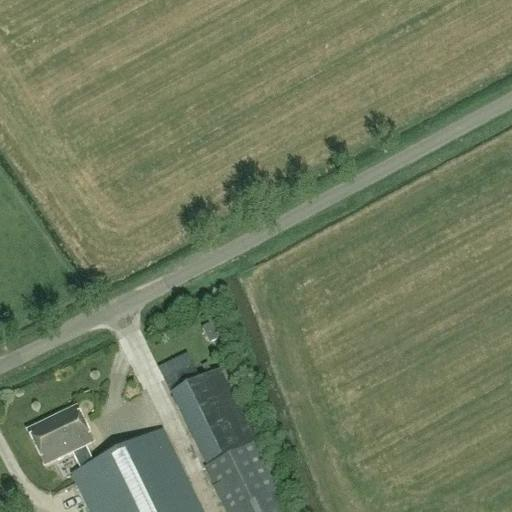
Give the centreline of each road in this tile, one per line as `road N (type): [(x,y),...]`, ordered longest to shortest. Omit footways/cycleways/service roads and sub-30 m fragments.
road 1 (unclassified): [(0,354),(511,92)]
road 2 (track): [(111,297),(213,511)]
